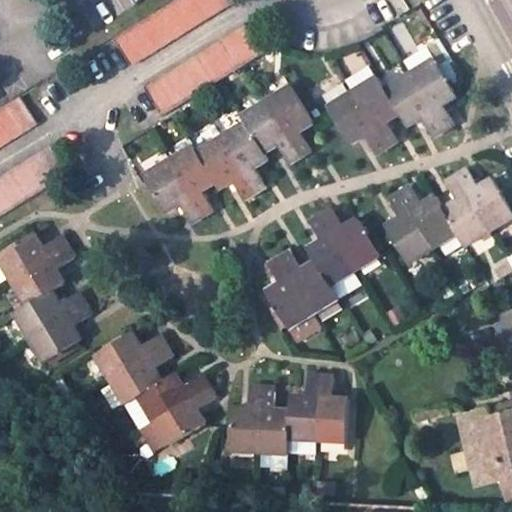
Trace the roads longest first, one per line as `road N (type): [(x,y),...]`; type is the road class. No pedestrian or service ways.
road 1 (unknown): [(511,131),(279,212),(246,236)]
road 2 (unknown): [(40,78),(73,108),(90,104),(269,0)]
